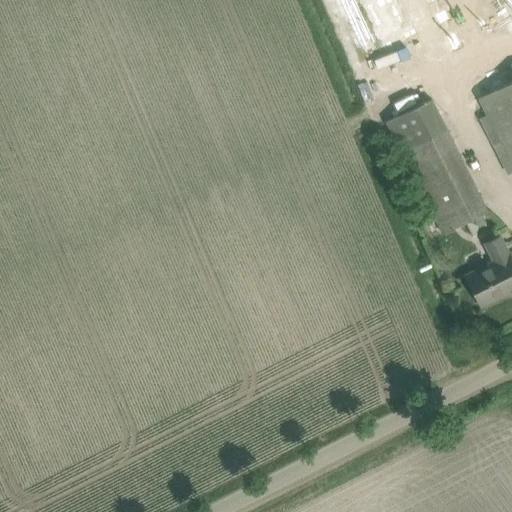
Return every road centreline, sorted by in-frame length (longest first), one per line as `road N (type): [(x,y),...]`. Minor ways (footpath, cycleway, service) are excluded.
road 1 (unclassified): [(215,511),(511,362)]
road 2 (track): [(335,0),(376,97),(394,103),(450,84)]
